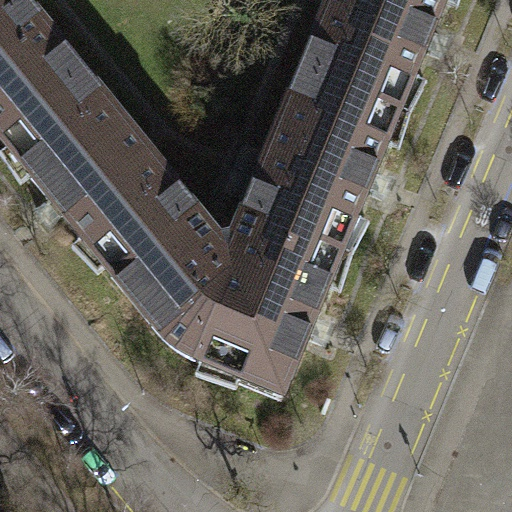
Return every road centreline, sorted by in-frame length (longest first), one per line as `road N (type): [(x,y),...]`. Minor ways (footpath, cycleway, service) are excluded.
road 1 (residential): [(362,511),(511,138)]
road 2 (residential): [(173,511),(0,302)]
